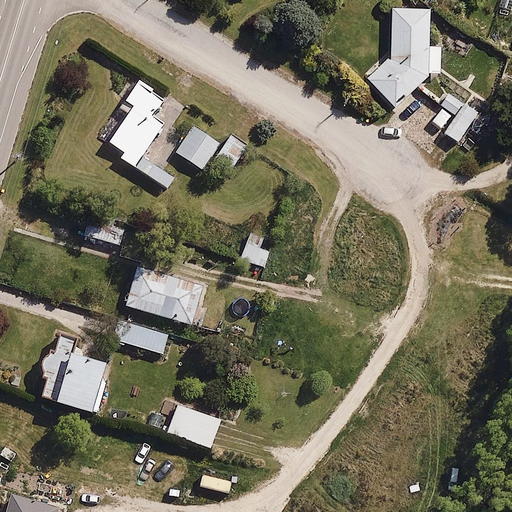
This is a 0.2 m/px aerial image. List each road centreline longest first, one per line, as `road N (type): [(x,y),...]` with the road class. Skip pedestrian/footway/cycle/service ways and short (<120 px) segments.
road 1 (track): [(386,162),(415,274),(405,331),(274,511)]
road 2 (residential): [(386,162),(124,0)]
road 3 (track): [(386,162),(446,186),(495,179),(511,165)]
